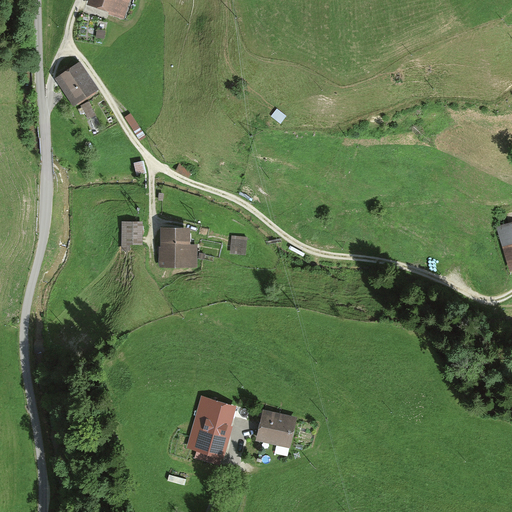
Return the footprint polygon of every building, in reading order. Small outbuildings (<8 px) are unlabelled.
[(91,0),(89,6),(125,21),(133,0),(91,0)] [(107,30),(98,30),(97,39),(107,39),(107,30)] [(81,66),(60,80),(76,105),(97,91),(81,66)] [(90,102),(83,107),(91,118),(97,114),(90,102)] [(511,222),(501,224),(508,266),(511,265),(511,222)] [(141,223),(121,224),(122,246),(142,245),(141,223)] [(184,230),(161,233),(166,269),(199,265),(197,245),(186,246),(184,230)] [(249,238),(234,237),(233,255),(248,255),(249,238)] [(233,410),(199,403),(189,453),(222,460),(233,410)] [(294,419),(260,413),(254,441),(289,447),(294,419)]
